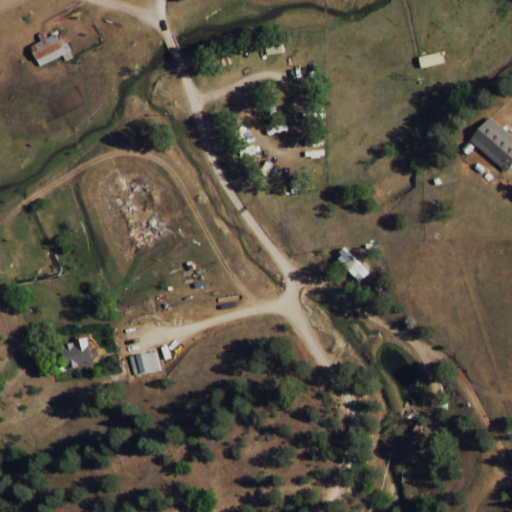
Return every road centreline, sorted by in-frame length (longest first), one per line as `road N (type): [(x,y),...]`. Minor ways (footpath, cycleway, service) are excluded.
road 1 (residential): [(320,511),(350,449),(345,403),(308,351),(287,304),(285,274),(220,183),(169,40),(156,21),(100,0)]
road 2 (residential): [(285,274),(511,417)]
